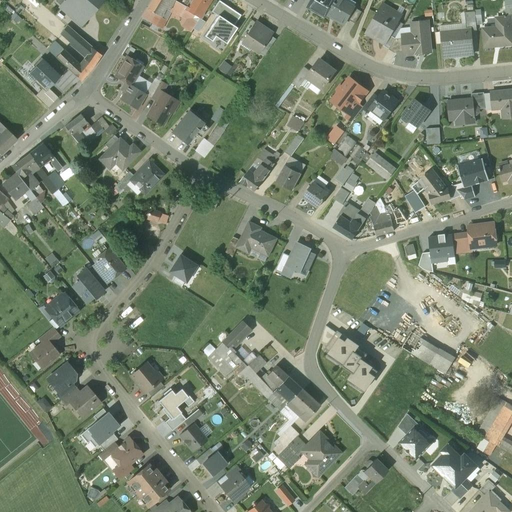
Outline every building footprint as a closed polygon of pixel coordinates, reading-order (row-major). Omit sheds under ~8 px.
[(65,0),(59,7),(71,17),(77,10),(85,17),(86,16),(97,3),(94,0),(65,0)] [(153,0),(148,10),(156,15),(160,17),(164,8),(169,10),(170,8),(169,8),(172,0),(153,0)] [(182,5),(173,0),(172,0),(169,8),(170,8),(189,18),(185,28),(190,31),(197,17),(187,11),(184,10),(186,7),(182,5)] [(194,0),(191,6),(187,11),(197,17),(199,18),(210,0),(194,0)] [(311,0),(308,7),(325,17),(327,15),(335,0),(311,0)] [(346,0),(335,0),(327,15),(344,25),(348,18),(354,7),(345,2),(346,0)] [(218,16),(223,19),(230,8),(219,1),(211,12),(218,16)] [(191,6),(183,2),(182,5),(186,7),(184,10),(187,11),(191,6)] [(354,7),(348,18),(355,23),(362,11),(354,7)] [(400,18),(381,7),(366,32),(385,43),(391,35),(400,18)] [(241,15),(230,8),(223,19),(234,26),(241,15)] [(85,17),(77,10),(71,17),(81,26),(87,18),(86,16),(85,17)] [(475,11),(465,12),(466,29),(471,29),(471,31),(477,30),(475,11)] [(156,15),(151,23),(160,28),(165,19),(156,15)] [(237,28),(234,26),(223,19),(218,16),(204,36),(212,41),(215,37),(226,44),(237,28)] [(506,16),(498,17),(499,27),(483,28),(484,47),(511,44),(511,36),(510,19),(510,16),(506,16)] [(428,20),(411,22),(412,34),(402,35),(402,37),(403,52),(404,55),(431,52),(428,20)] [(272,33),(255,22),(244,39),(252,44),(250,47),(259,52),(270,35),(272,33)] [(100,55),(92,48),(66,26),(60,33),(71,42),(71,43),(86,56),(83,60),(92,67),(100,55)] [(466,29),(441,32),(442,42),(444,42),(445,55),(459,54),(459,55),(473,54),(471,31),(471,29),(466,29)] [(270,35),(259,52),(263,56),(275,39),(270,35)] [(391,35),(385,43),(383,46),(389,49),(395,38),(395,37),(391,35)] [(402,37),(395,38),(389,49),(395,52),(403,52),(402,37)] [(64,51),(57,59),(61,62),(68,55),(64,51)] [(88,73),(68,55),(61,62),(71,73),(80,81),(88,73)] [(135,62),(126,57),(115,76),(126,82),(131,85),(142,66),(140,66),(139,69),(133,65),(135,62)] [(53,87),(63,76),(56,69),(54,71),(41,58),(33,66),(35,67),(29,73),(36,80),(34,81),(43,89),(46,92),(49,89),(52,86),(53,87)] [(335,71),(319,59),(311,71),(306,77),(307,77),(309,75),(314,79),(313,81),(322,88),(335,71)] [(304,66),(292,83),(299,88),(307,77),(306,77),(311,71),(304,66)] [(154,78),(145,93),(145,94),(151,97),(160,81),(159,81),(156,79),(154,78)] [(356,82),(350,78),(342,87),(340,85),(337,90),(339,91),(336,95),(345,102),(341,108),(347,113),(349,114),(357,103),(359,101),(363,96),(363,95),(366,91),(360,86),(359,86),(356,84),(356,82)] [(166,85),(160,81),(151,97),(156,100),(161,93),(166,85)] [(131,85),(126,82),(121,90),(125,92),(120,99),(136,109),(145,94),(145,93),(131,85)] [(36,96),(48,108),(58,98),(49,89),(46,92),(43,89),(36,96)] [(508,90),(491,91),(493,109),(493,110),(506,108),(507,118),(511,117),(511,90),(508,91),(508,90)] [(397,102),(383,91),(378,97),(370,108),(371,109),(384,119),(397,102)] [(484,92),(471,94),(472,99),(473,106),(476,106),(479,108),(479,109),(485,108),(484,93),(484,92)] [(491,92),(484,93),(485,108),(486,110),(493,109),(491,92)] [(156,100),(147,115),(163,124),(171,111),(172,112),(178,103),(161,93),(156,100)] [(373,94),(363,107),(363,108),(368,112),(371,109),(370,108),(378,97),(373,94)] [(429,111),(414,99),(403,115),(403,118),(407,121),(410,121),(418,126),(429,111)] [(472,99),(448,101),(450,120),(463,119),(463,124),(475,123),(474,115),(477,115),(479,112),(479,109),(479,108),(476,106),(473,106),(472,99)] [(357,103),(349,114),(347,113),(345,116),(352,122),(363,108),(363,107),(357,103)] [(212,118),(218,123),(225,113),(220,109),(212,118)] [(173,131),(190,145),(198,135),(200,137),(209,127),(205,124),(206,123),(190,110),(173,131)] [(90,127),(80,114),(64,126),(74,139),(80,134),(79,133),(82,130),(84,132),(90,127)] [(287,125),(299,132),(305,122),(293,115),(287,125)] [(97,121),(90,127),(93,131),(97,136),(104,131),(97,121)] [(439,128),(426,129),(427,144),(440,143),(439,128)] [(338,129),(332,136),(338,140),(343,133),(338,129)] [(17,139),(8,130),(3,134),(3,133),(1,135),(12,144),(17,139)] [(93,131),(87,136),(91,142),(97,136),(93,131)] [(207,139),(206,141),(213,146),(220,136),(213,131),(207,139)] [(84,139),(80,134),(74,139),(79,145),(85,141),(84,139)] [(297,134),(284,151),(291,156),(304,139),(297,134)] [(12,144),(1,135),(0,136),(0,142),(7,149),(12,144)] [(114,135),(105,144),(109,148),(119,139),(114,135)] [(348,137),(337,151),(344,157),(355,143),(348,137)] [(129,147),(120,138),(119,139),(109,148),(99,159),(107,166),(113,160),(122,169),(140,151),(133,144),(129,147)] [(203,139),(196,150),(192,148),(204,158),(213,146),(206,141),(203,139)] [(43,143),(29,153),(36,161),(35,162),(39,167),(40,167),(48,160),(53,156),(43,143)] [(361,160),(367,153),(361,147),(355,154),(361,160)] [(29,153),(12,167),(16,173),(25,184),(32,178),(28,173),(30,171),(27,168),(35,162),(36,161),(29,153)] [(275,153),(270,160),(274,163),(279,156),(275,153)] [(395,169),(375,153),(367,163),(371,167),(373,165),(384,174),(383,176),(387,179),(395,169)] [(261,154),(254,162),(260,167),(267,158),(264,156),(261,154)] [(61,166),(53,156),(48,160),(56,171),(59,168),(61,166)] [(306,165),(290,156),(276,181),(292,190),(306,165)] [(260,167),(254,175),(248,170),(239,182),(248,186),(247,186),(255,191),(263,180),(262,180),(274,163),(270,160),(267,158),(260,167)] [(511,164),(498,168),(502,182),(509,180),(510,184),(511,183),(511,159),(510,160),(511,164)] [(458,167),(464,187),(471,186),(486,181),(481,161),(458,167)] [(35,162),(27,168),(30,171),(31,173),(34,171),(39,167),(35,162)] [(154,169),(147,162),(133,176),(130,180),(145,194),(164,175),(156,167),(154,169)] [(39,167),(34,171),(42,181),(48,176),(47,176),(40,167),(39,167)] [(344,168),(335,179),(343,185),(352,173),(344,168)] [(432,170),(419,180),(425,188),(430,194),(432,203),(449,198),(450,198),(447,190),(447,189),(432,170)] [(61,181),(54,171),(47,176),(48,176),(55,186),(60,182),(61,181)] [(129,171),(114,187),(118,193),(123,188),(125,186),(130,180),(133,176),(129,171)] [(16,173),(2,184),(14,200),(24,192),(31,201),(36,197),(25,184),(16,173)] [(55,186),(48,176),(42,181),(53,193),(58,189),(57,189),(55,186)] [(41,190),(32,178),(25,184),(30,190),(35,196),(41,190)] [(349,178),(344,187),(350,190),(355,182),(349,178)] [(419,180),(412,186),(415,190),(418,193),(425,188),(419,180)] [(328,193),(313,183),(303,196),(318,207),(328,193)] [(452,184),(447,189),(447,190),(450,198),(449,198),(450,200),(461,195),(456,189),(452,184)] [(474,197),(471,186),(464,187),(456,189),(461,195),(464,199),(474,197)] [(349,193),(341,188),(333,198),(342,204),(349,193)] [(418,193),(415,190),(405,196),(415,213),(425,207),(418,194),(418,193)] [(36,197),(31,201),(26,204),(34,215),(43,207),(36,197)] [(218,200),(213,198),(209,208),(214,210),(218,200)] [(368,199),(358,214),(366,219),(370,213),(375,205),(376,204),(368,199)] [(376,204),(375,205),(370,213),(371,216),(376,213),(379,218),(387,214),(384,208),(380,199),(376,204)] [(11,208),(6,201),(1,206),(8,211),(11,208)] [(391,204),(384,208),(387,214),(390,215),(390,214),(395,212),(391,204)] [(357,213),(344,205),(337,217),(338,218),(339,218),(344,221),(345,218),(351,222),(354,218),(357,213)] [(8,211),(1,206),(0,207),(0,213),(1,214),(10,221),(13,217),(8,211)] [(160,212),(150,209),(149,212),(145,211),(144,215),(148,216),(147,219),(157,222),(160,212)] [(0,213),(0,223),(4,227),(10,221),(1,214),(0,213)] [(358,214),(357,213),(354,218),(362,224),(366,219),(358,214)] [(387,214),(379,218),(376,213),(371,216),(370,217),(373,226),(391,221),(390,215),(391,215),(390,214),(390,215),(387,214)] [(351,222),(345,218),(344,221),(339,218),(338,218),(333,227),(353,239),(358,230),(362,224),(354,218),(351,222)] [(391,221),(373,226),(376,235),(394,231),(391,221)] [(261,228),(249,222),(240,240),(237,247),(249,253),(251,248),(264,254),(268,246),(272,248),(276,238),(260,230),(261,228)] [(493,225),(468,228),(469,233),(471,248),(495,245),(495,243),(497,240),(497,237),(494,235),(493,225)] [(103,236),(98,230),(90,237),(95,243),(103,236)] [(118,232),(111,236),(113,241),(121,237),(118,232)] [(469,233),(452,235),(454,253),(472,251),(471,248),(469,233)] [(454,254),(454,253),(452,235),(452,234),(429,237),(431,253),(432,263),(447,262),(447,255),(454,254)] [(233,236),(225,252),(233,256),(237,247),(240,240),(233,236)] [(310,249),(297,243),(290,257),(283,274),(282,274),(291,278),(295,270),(305,275),(313,257),(308,255),(310,249)] [(413,243),(404,245),(407,255),(416,252),(413,243)] [(108,249),(95,260),(109,277),(110,279),(124,268),(108,249)] [(53,253),(45,258),(51,266),(58,261),(53,253)] [(432,263),(431,253),(422,254),(419,265),(424,269),(433,272),(432,263)] [(283,274),(290,257),(283,254),(276,270),(283,274)] [(170,272),(175,275),(185,281),(186,282),(197,266),(180,256),(170,272)] [(109,277),(98,264),(93,267),(95,270),(104,281),(109,277)] [(89,275),(85,269),(77,276),(81,280),(73,286),(86,302),(94,296),(95,297),(103,291),(101,289),(89,275)] [(104,281),(95,270),(89,275),(101,289),(106,284),(104,281)] [(171,281),(181,287),(185,281),(175,275),(171,281)] [(78,310),(64,294),(63,295),(61,294),(59,296),(58,300),(49,307),(46,309),(53,318),(59,326),(78,310)] [(53,318),(46,309),(49,307),(45,301),(37,307),(49,321),(53,318)] [(242,322),(232,332),(222,342),(229,349),(249,329),(242,322)] [(365,337),(370,327),(362,323),(357,333),(365,337)] [(53,327),(39,338),(43,342),(46,340),(50,344),(60,336),(53,327)] [(326,347),(336,332),(325,327),(319,343),(326,347)] [(358,345),(337,331),(336,332),(326,347),(324,350),(329,353),(327,356),(353,373),(350,379),(358,384),(356,387),(363,392),(378,371),(363,361),(367,355),(357,348),(358,345)] [(439,349),(411,332),(402,347),(408,351),(429,365),(439,349)] [(50,344),(46,340),(43,342),(30,353),(37,361),(40,359),(45,365),(58,354),(50,344)] [(229,349),(222,342),(208,357),(226,376),(233,370),(242,362),(229,349)] [(455,358),(439,349),(429,365),(445,374),(455,358)] [(247,366),(242,371),(254,384),(260,379),(255,373),(266,363),(259,355),(247,366)] [(242,362),(233,370),(238,375),(242,371),(247,366),(242,362)] [(67,363),(47,379),(58,392),(56,393),(57,394),(71,383),(75,380),(75,373),(67,363)] [(154,372),(146,363),(131,376),(144,393),(147,391),(159,381),(160,380),(159,379),(158,380),(154,375),(154,372)] [(288,376),(276,365),(267,375),(279,386),(288,376)] [(0,396),(29,432),(42,421),(0,368),(0,396)] [(260,379),(254,384),(267,398),(272,394),(273,392),(276,389),(279,386),(267,375),(266,373),(260,379)] [(301,389),(288,376),(279,386),(276,389),(289,401),(301,389)] [(159,381),(147,391),(151,396),(163,386),(159,381)] [(75,388),(71,383),(57,394),(61,399),(75,388)] [(75,388),(61,399),(65,404),(79,393),(75,388)] [(88,388),(80,394),(79,393),(65,404),(66,405),(72,400),(76,405),(74,406),(82,416),(100,402),(88,388)] [(176,406),(183,401),(188,397),(187,395),(181,388),(175,393),(170,388),(163,394),(164,396),(158,401),(168,412),(166,414),(169,418),(171,420),(180,413),(181,412),(176,406)] [(276,389),(273,392),(287,404),(289,401),(276,389)] [(318,405),(301,389),(289,401),(287,404),(297,414),(303,420),(318,405)] [(287,404),(273,392),(272,394),(267,398),(281,411),(287,404)] [(188,395),(187,395),(188,397),(183,401),(188,406),(194,402),(188,395)] [(499,398),(477,434),(484,438),(506,402),(499,398)] [(511,405),(506,402),(484,438),(511,453),(511,442),(503,437),(511,421),(511,405)] [(297,414),(287,404),(281,411),(290,420),(297,414)] [(94,416),(97,421),(107,413),(103,409),(94,416)] [(186,419),(184,421),(187,425),(202,414),(198,409),(186,419)] [(119,426),(108,412),(107,413),(97,421),(80,435),(87,443),(89,441),(94,448),(99,444),(113,433),(111,432),(119,426)] [(165,422),(172,431),(184,421),(186,419),(180,413),(171,420),(169,418),(165,422)] [(418,424),(407,413),(398,427),(407,436),(414,428),(415,428),(418,424)] [(207,440),(194,423),(179,435),(193,452),(197,448),(200,448),(202,446),(202,444),(207,440)] [(299,434),(288,423),(280,431),(282,434),(291,443),(299,434)] [(415,428),(414,428),(407,436),(400,443),(416,458),(424,450),(425,451),(430,445),(429,444),(430,443),(426,439),(427,438),(425,435),(423,433),(420,431),(419,432),(415,428)] [(99,444),(104,450),(114,442),(117,439),(113,433),(99,444)] [(340,453),(319,433),(302,450),(313,462),(308,467),(317,475),(340,453)] [(291,443),(282,434),(274,443),(282,451),(288,445),(291,443)] [(141,453),(128,437),(118,446),(110,452),(110,453),(112,454),(111,456),(114,460),(116,460),(120,464),(123,468),(130,463),(141,453)] [(118,446),(114,442),(104,450),(102,451),(107,456),(110,453),(110,452),(118,446)] [(298,455),(288,445),(282,451),(276,457),(287,467),(298,455)] [(210,448),(196,460),(200,465),(202,463),(214,453),(210,448)] [(461,458),(453,450),(447,456),(444,453),(433,465),(455,486),(457,485),(457,486),(464,478),(476,466),(464,455),(461,458)] [(214,453),(202,463),(212,475),(224,465),(226,463),(223,459),(217,451),(214,453)] [(387,471),(375,459),(371,463),(368,461),(365,465),(367,467),(363,470),(369,476),(375,483),(376,483),(387,471)] [(123,468),(120,464),(113,471),(120,480),(134,468),(130,463),(123,468)] [(155,469),(153,470),(148,465),(128,481),(135,490),(137,489),(142,496),(141,497),(148,506),(168,489),(163,483),(165,482),(161,477),(160,478),(157,475),(158,474),(155,469)] [(237,465),(225,475),(229,479),(229,480),(241,470),(237,465)] [(241,470),(229,480),(229,479),(221,486),(232,500),(249,486),(243,479),(246,477),(241,470)] [(361,470),(353,478),(360,485),(368,477),(361,470)] [(494,471),(489,479),(495,483),(500,475),(494,471)] [(360,485),(358,488),(358,489),(364,494),(375,483),(369,476),(368,477),(360,485)] [(353,478),(344,487),(352,495),(358,489),(358,488),(360,485),(353,478)] [(464,478),(457,486),(457,485),(455,486),(453,489),(461,497),(472,486),(464,478)] [(488,479),(479,490),(484,494),(493,484),(488,479)] [(293,500),(282,486),(276,491),(288,505),(293,500)] [(508,511),(509,511),(490,492),(470,511),(508,511)] [(189,511),(178,498),(169,505),(170,507),(164,511),(189,511)] [(165,500),(151,511),(164,511),(170,507),(169,505),(165,500)] [(264,504),(261,501),(257,504),(253,503),(253,507),(247,511),(270,511),(268,509),(268,505),(264,504)]
